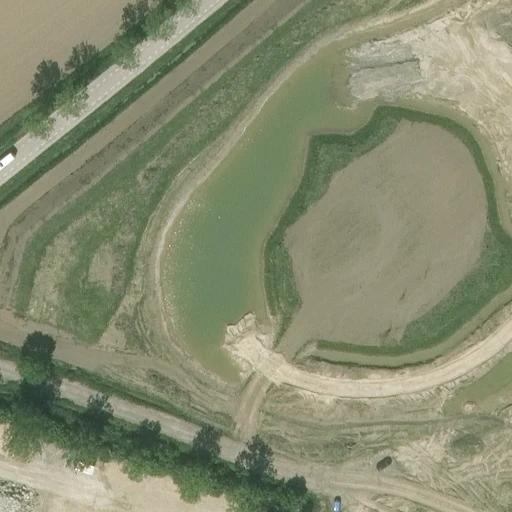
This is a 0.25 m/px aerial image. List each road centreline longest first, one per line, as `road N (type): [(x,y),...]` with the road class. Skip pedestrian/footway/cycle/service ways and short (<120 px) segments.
road 1 (track): [(351,480),(291,474),(0,366)]
road 2 (unclassified): [(0,172),(209,0)]
